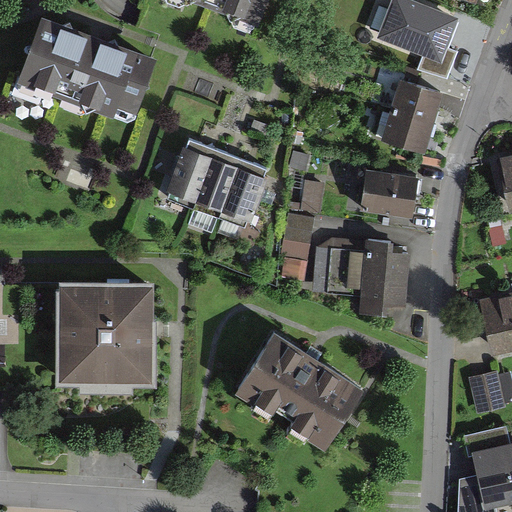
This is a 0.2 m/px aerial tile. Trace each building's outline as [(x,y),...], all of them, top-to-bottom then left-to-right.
[(259,0),(216,0),(254,14),(259,0)] [(402,0),(393,0),(378,42),(422,59),(418,71),(447,82),(457,54),(449,50),(460,21),(402,0)] [(160,61),(48,19),(26,78),(138,120),(160,61)] [(434,123),(441,92),(397,81),(389,112),(434,123)] [(426,155),(434,123),(389,112),(381,143),(426,155)] [(193,212),(212,163),(184,152),(166,201),(193,212)] [(511,158),(503,160),(511,200),(511,158)] [(221,222),(239,173),(212,163),(193,212),(221,222)] [(418,188),(419,179),(366,170),(360,210),(413,218),(418,188)] [(249,232),(267,184),(239,173),(221,222),(249,232)] [(323,214),(324,186),(306,184),(304,213),(323,214)] [(304,283),(317,220),(293,215),(279,278),(304,283)] [(394,243),(366,242),(361,313),(389,315),(390,305),(403,306),(407,252),(393,251),(394,243)] [(152,284),(58,283),(58,291),(54,291),(53,388),(78,389),(78,395),(131,395),(131,389),(155,389),(156,323),(152,323),(152,284)] [(511,287),(481,294),(493,347),(511,342),(511,287)] [(313,356),(275,332),(237,391),(272,414),(276,407),(293,418),(289,425),(325,448),(363,388),(313,356)] [(496,367),(473,372),(480,407),(504,402),(496,367)] [(511,446),(472,456),(477,477),(459,481),(457,511),(496,511),(511,508),(511,446)]
